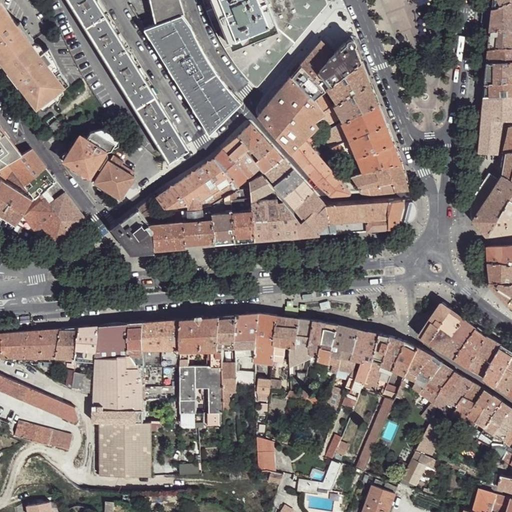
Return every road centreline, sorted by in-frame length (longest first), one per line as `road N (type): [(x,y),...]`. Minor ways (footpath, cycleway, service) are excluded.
road 1 (secondary): [(420,256),(42,288)]
road 2 (secondary): [(44,309),(287,290)]
road 3 (residential): [(431,191),(328,200),(250,107)]
road 4 (residential): [(207,149),(116,0)]
road 5 (residential): [(0,93),(100,221)]
road 6 (secondary): [(356,0),(406,133)]
road 7 (secondary): [(287,290),(423,280)]
road 8 (residential): [(511,401),(403,324)]
road 9 (secondary): [(452,131),(464,0)]
road 10 (residential): [(207,149),(100,221)]
road 11 (secondary): [(451,254),(445,226),(452,131)]
road 12 (residential): [(287,290),(322,311),(403,324)]
road 13 (residential): [(190,0),(250,107)]
